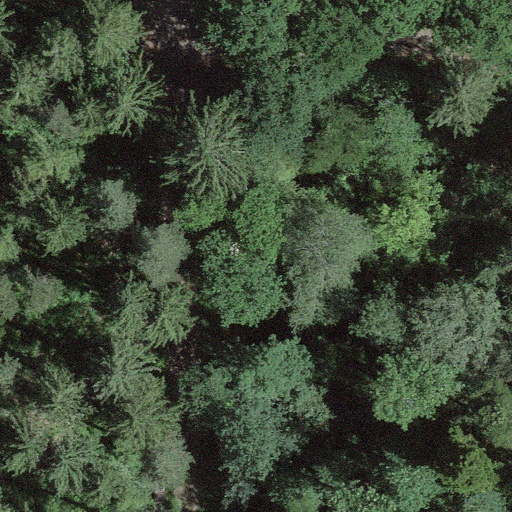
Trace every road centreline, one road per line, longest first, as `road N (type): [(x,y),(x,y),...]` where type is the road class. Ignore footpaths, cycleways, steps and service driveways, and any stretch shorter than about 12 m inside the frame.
road 1 (track): [(181,511),(182,0)]
road 2 (track): [(179,17),(511,77)]
